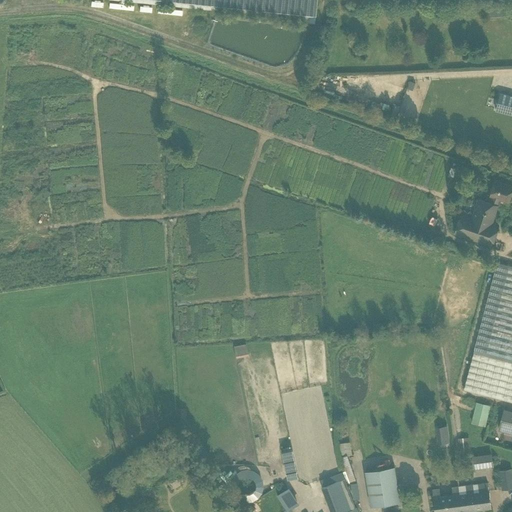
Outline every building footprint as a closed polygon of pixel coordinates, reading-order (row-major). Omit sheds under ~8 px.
[(106,0),(288,19),(288,22),(314,25),(316,0),(106,0)] [(504,7),(490,8),(491,17),(504,16),(504,7)] [(495,110),(511,114),(511,96),(500,93),(495,110)] [(461,213),(454,233),(492,246),(499,227),(491,224),(500,199),(510,203),(511,196),(511,186),(496,181),(491,196),(494,197),(492,203),(478,198),(472,216),(461,213)] [(464,389),(511,402),(511,266),(497,263),(464,389)] [(245,343),(233,346),(234,355),(247,352),(245,343)] [(471,423),(485,427),(491,406),(477,402),(471,423)] [(499,430),(509,432),(511,433),(511,412),(504,410),(499,430)] [(447,425),(437,427),(438,434),(448,432),(447,425)] [(350,441),(339,443),(341,455),(352,453),(350,441)] [(292,471),(290,460),(293,459),(291,449),(282,451),(287,472),(292,471)] [(473,456),(475,468),(492,465),(490,453),(473,456)] [(340,458),(349,482),(356,480),(347,455),(340,458)] [(365,471),(371,507),(400,502),(395,466),(365,471)] [(499,471),(502,490),(511,488),(511,468),(511,469),(499,471)] [(340,480),(322,487),(328,504),(346,497),(340,480)] [(459,494),(461,511),(491,508),(489,490),(488,482),(473,484),(458,486),(459,494)] [(350,483),(352,499),(359,498),(357,483),(350,483)] [(290,487),(277,495),(282,503),(295,495),(290,487)] [(461,511),(459,494),(440,497),(439,489),(432,490),(435,511),(461,511)]
